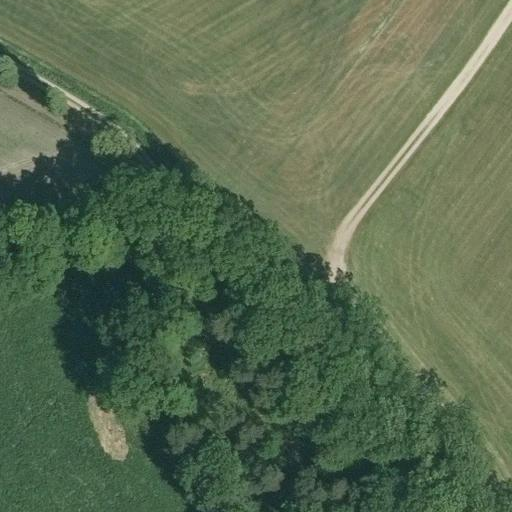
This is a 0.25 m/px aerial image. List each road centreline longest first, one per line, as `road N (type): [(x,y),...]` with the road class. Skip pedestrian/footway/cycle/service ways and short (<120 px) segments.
road 1 (track): [(511,10),(360,208),(339,260),(339,295)]
road 2 (track): [(503,511),(434,404),(339,295)]
